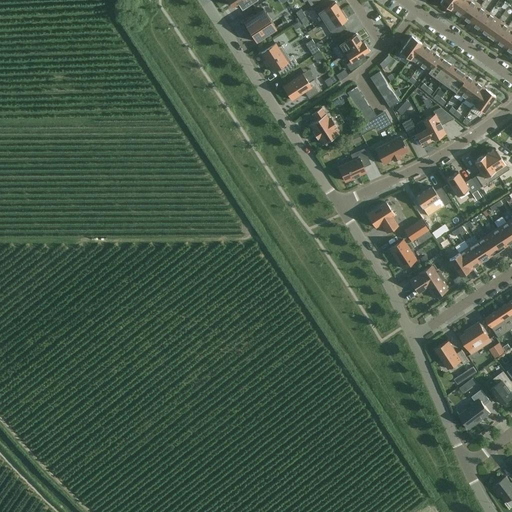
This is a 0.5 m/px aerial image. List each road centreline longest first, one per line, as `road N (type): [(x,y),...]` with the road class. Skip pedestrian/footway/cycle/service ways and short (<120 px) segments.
road 1 (residential): [(204,0),(338,204)]
road 2 (residential): [(338,204),(410,171),(511,107)]
road 3 (residential): [(338,204),(381,268),(411,335)]
road 4 (residential): [(411,335),(466,466)]
